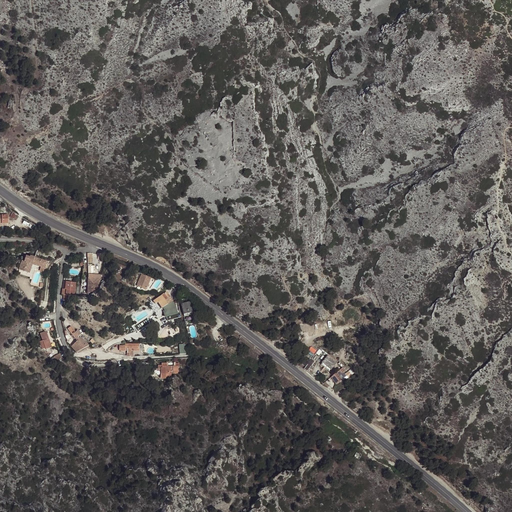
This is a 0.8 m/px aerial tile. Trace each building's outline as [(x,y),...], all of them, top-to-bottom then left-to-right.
[(20,267),(25,269),(31,271),(32,269),(35,259),(26,256),(25,261),(23,260),(20,267)] [(47,264),(35,259),(32,269),(44,273),(47,264)] [(89,277),(88,293),(97,289),(101,274),(94,274),(93,277),(89,277)] [(147,290),(152,278),(140,274),(136,286),(147,290)] [(67,289),(67,294),(72,295),(75,296),(78,283),(67,281),(66,288),(67,289)] [(173,300),(167,291),(155,299),(161,308),(173,300)] [(192,307),(190,300),(181,302),(184,313),(193,310),(192,307)] [(311,333),(311,322),(298,323),(299,334),(311,333)] [(73,327),(71,328),(76,338),(80,335),(78,330),(75,330),(73,327)] [(43,348),(45,346),(46,348),(52,346),(47,331),(40,333),(42,340),(40,341),(43,348)] [(77,352),(89,346),(81,338),(71,346),(77,352)] [(140,343),(120,343),(119,352),(140,353),(140,343)] [(311,357),(302,368),(307,371),(315,361),(311,357)] [(335,363),(327,357),(322,362),(330,368),(335,363)] [(162,367),(161,362),(157,362),(157,363),(157,372),(167,371),(167,373),(170,372),(170,366),(162,367)] [(343,367),(331,377),(338,385),(349,378),(343,372),(346,369),(343,367)]
